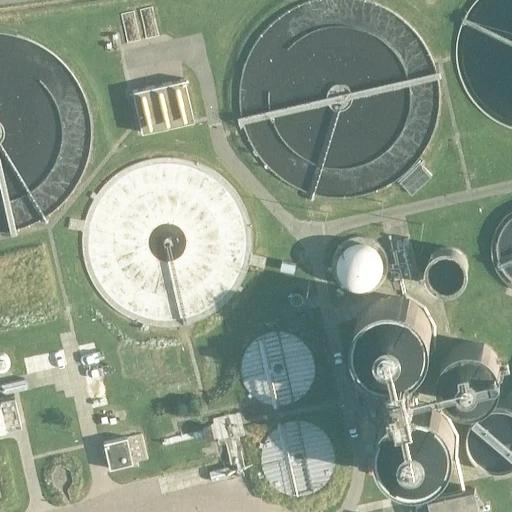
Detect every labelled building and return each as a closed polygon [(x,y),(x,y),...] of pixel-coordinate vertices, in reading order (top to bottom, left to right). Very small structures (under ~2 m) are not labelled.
[(183,77),(131,89),(141,131),(193,119),(183,77)] [(250,261),(251,245),(251,236),(250,229),(248,220),(245,212),(241,204),(237,197),(233,193),(226,185),(214,174),(200,167),(184,162),(177,161),(168,160),(156,161),(149,162),(136,166),(128,169),(119,174),(106,185),(96,197),(92,204),(88,212),(83,227),(82,243),(83,258),(84,267),(87,275),(94,289),(103,302),(115,313),(129,321),(140,326),(147,328),(155,329),(163,330),(172,330),(183,328),(191,326),(198,324),(213,316),(225,306),(236,294),(240,287),(245,278),(248,270),(250,261)] [(417,162),(398,181),(410,194),(430,176),(417,162)] [(403,273),(392,278),(374,235),(335,250),(353,293),(391,278),(397,292),(409,288),(403,273)] [(428,257),(427,261),(426,264),(426,267),(426,271),(428,275),(429,277),(433,282),(437,285),(441,286),(448,287),(452,286),(455,285),(458,283),(461,280),(463,278),(465,274),(466,271),(467,268),(467,264),(466,261),(465,258),(464,256),(461,253),(459,250),(455,248),(452,247),(448,246),(444,246),(440,247),(436,249),(432,252),(430,255),(428,257)] [(355,323),(354,332),(355,343),(358,352),(362,358),(368,364),(367,365),(368,365),(375,369),(383,372),(393,373),(402,371),(408,369),(409,368),(414,366),(417,363),(420,361),(422,358),(423,359),(425,355),(427,351),(429,346),(430,340),(430,336),(430,332),(430,328),(429,324),(428,320),(426,317),(424,313),(422,310),(418,306),(416,304),(416,303),(413,301),(409,299),(405,298),(401,297),(395,296),(391,296),(386,296),(382,297),(377,299),(373,300),(370,303),(367,305),(364,308),(362,310),(361,310),(359,313),(357,317),(355,323)] [(447,354),(442,363),(443,363),(442,367),(441,371),(441,375),(441,379),(442,383),(443,386),(445,390),(447,394),(449,396),(451,398),(450,399),(459,404),(459,403),(463,404),(466,405),(469,405),(472,405),(476,405),(480,404),(483,403),(486,402),(489,400),(492,398),(494,395),(495,396),(500,387),(499,387),(501,380),(502,373),(501,369),(500,366),(499,363),(498,361),(497,359),(496,357),(494,355),(492,352),(492,351),(484,346),(483,347),(480,346),(477,345),(473,345),(470,345),(467,345),(464,345),(461,346),(458,347),(455,349),(453,350),(450,353),(449,355),(447,354)] [(363,388),(356,390),(359,404),(367,403),(369,415),(381,421),(385,415),(386,415),(390,411),(395,407),(403,403),(409,401),(415,401),(408,369),(402,371),(393,373),(383,372),(375,369),(368,365),(360,376),(363,388)] [(13,398),(0,400),(0,405),(4,425),(5,428),(19,426),(13,398)] [(378,434),(377,439),(378,443),(378,448),(380,452),(381,456),(384,461),(387,464),(388,466),(392,469),(391,470),(395,473),(399,475),(399,474),(402,475),(408,477),(412,478),(416,478),(421,478),(425,477),(429,476),(433,474),(437,472),(440,469),(443,466),(446,463),(447,464),(449,461),(451,456),(452,453),(453,448),(454,444),(454,441),(454,437),(454,433),(453,430),(452,427),(451,424),(449,420),(448,418),(445,415),(443,412),(440,409),(437,406),(433,404),(433,405),(429,403),(426,402),(423,402),(419,401),(415,401),(409,401),(403,403),(395,407),(390,411),(386,415),(385,415),(381,421),(381,422),(379,430),(378,434)] [(511,413),(506,411),(498,409),(491,410),(485,412),(478,416),(472,420),(469,426),(466,434),(465,440),(466,450),(468,455),(471,460),(474,464),(479,468),(487,472),(492,473),(498,473),(502,473),(508,471),(511,468),(511,413)] [(201,429),(162,438),(164,445),(203,436),(203,439),(212,437),(216,438),(217,443),(225,441),(229,460),(231,470),(239,468),(233,439),(238,438),(237,434),(243,433),(238,412),(212,418),(213,422),(209,424),(201,427),(201,429)] [(127,436),(125,436),(103,442),(108,467),(131,462),(136,461),(147,459),(141,433),(130,435),(127,436)] [(429,497),(432,511),(479,511),(474,487),(429,497)]
